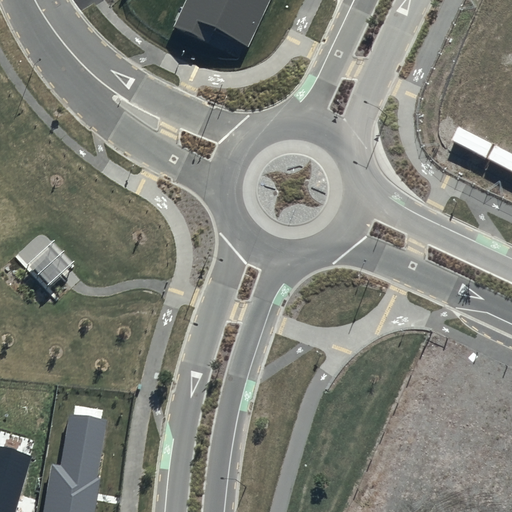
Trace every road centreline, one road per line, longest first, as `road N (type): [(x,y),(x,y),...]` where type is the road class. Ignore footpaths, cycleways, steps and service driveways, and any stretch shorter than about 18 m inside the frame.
road 1 (residential): [(174,511),(197,364),(241,233)]
road 2 (residential): [(282,256),(232,386),(212,511)]
road 3 (residential): [(225,184),(125,131),(93,105),(78,65)]
road 4 (residential): [(511,318),(338,239)]
road 5 (residential): [(78,65),(128,78),(252,136)]
road 6 (residential): [(359,199),(511,270)]
road 7 (residential): [(411,0),(344,146)]
road 8 (residential): [(307,124),(367,0)]
